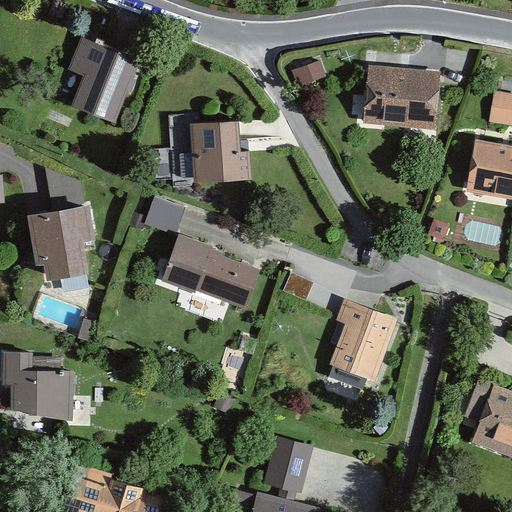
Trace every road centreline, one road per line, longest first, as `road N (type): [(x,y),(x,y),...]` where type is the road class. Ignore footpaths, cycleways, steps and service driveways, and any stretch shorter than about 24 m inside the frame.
road 1 (residential): [(247,37),(359,223),(406,259),(511,298)]
road 2 (tertiary): [(247,37),(381,23),(511,35)]
